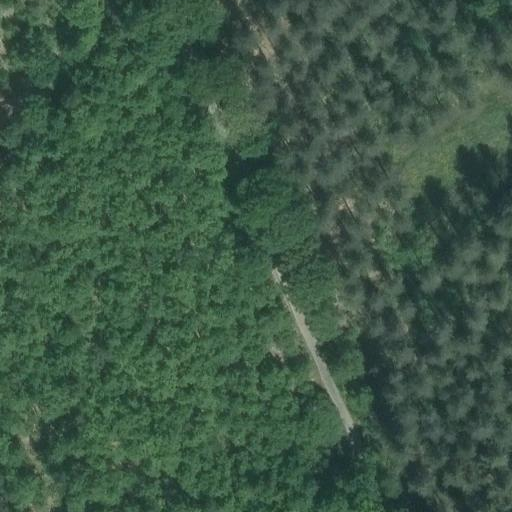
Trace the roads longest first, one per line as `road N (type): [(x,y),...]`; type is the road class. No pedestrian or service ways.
road 1 (track): [(179,0),(402,511)]
road 2 (track): [(0,153),(96,74),(152,0)]
